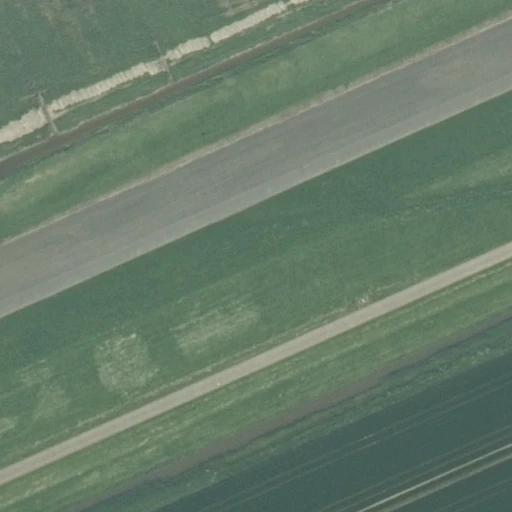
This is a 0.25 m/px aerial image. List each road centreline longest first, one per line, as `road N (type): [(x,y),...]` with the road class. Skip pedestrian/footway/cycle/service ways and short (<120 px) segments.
road 1 (track): [(0,306),(511,74)]
road 2 (track): [(213,210),(511,189)]
